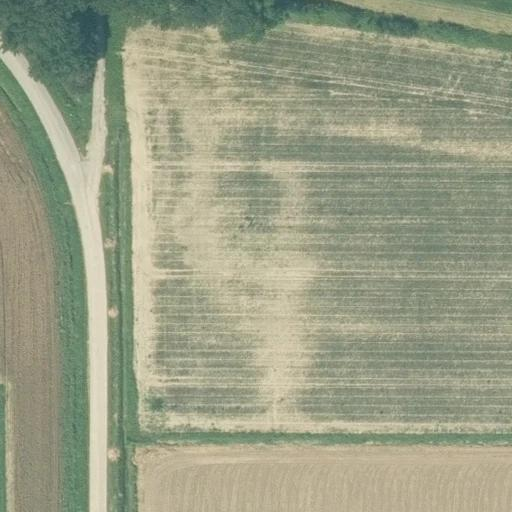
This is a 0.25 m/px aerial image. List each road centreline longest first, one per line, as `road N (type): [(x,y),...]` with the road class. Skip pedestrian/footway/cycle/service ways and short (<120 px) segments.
road 1 (unclassified): [(97,511),(95,278),(83,196),(44,107),(0,46)]
road 2 (track): [(83,196),(96,159),(96,0)]
